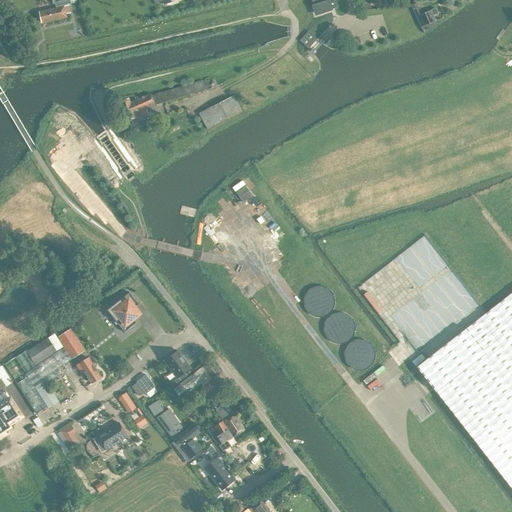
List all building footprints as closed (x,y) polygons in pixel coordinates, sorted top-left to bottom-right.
[(57,8),(40,12),(42,23),(67,17),(66,14),(70,13),(69,5),(66,6),(66,5),(78,2),(75,2),(74,0),(54,0),(55,3),(56,3),(57,8)] [(311,0),(316,14),(331,10),(338,7),(335,0),(311,0)] [(366,2),(362,4),(364,11),(371,10),(370,5),(366,2)] [(436,21),(431,10),(421,14),(416,4),(411,6),(421,28),(436,21)] [(332,21),(324,40),(334,44),(342,25),(332,21)] [(317,39),(308,31),(299,41),(308,49),(317,39)] [(203,80),(151,95),(151,94),(138,99),(137,97),(135,98),(136,100),(131,102),(129,99),(120,103),(127,121),(136,117),(147,113),(146,110),(156,106),(155,105),(205,90),(203,80)] [(207,128),(241,111),(233,95),(199,113),(207,128)] [(332,294),(329,290),(325,287),(321,286),(316,286),(311,288),(308,291),(305,295),(304,300),(305,304),(307,309),(310,312),(314,314),(319,315),(324,314),(328,311),(331,308),(333,303),(333,299),(332,294)] [(489,310),(415,368),(473,441),(511,490),(511,291),(490,309),(489,310)] [(115,304),(107,310),(112,316),(118,323),(125,332),(137,323),(133,318),(140,314),(135,308),(139,304),(129,292),(121,299),(115,304)] [(353,322),(350,318),(347,315),(342,313),(337,313),(333,315),(329,318),(326,322),(325,327),(326,332),(328,336),(331,340),(336,342),(340,343),(345,342),(349,339),(353,335),(354,331),(355,326),(353,322)] [(27,350),(4,365),(37,416),(59,402),(50,389),(51,388),(50,385),(49,386),(47,383),(62,374),(58,368),(72,359),(85,351),(71,329),(58,337),(55,333),(48,338),(27,351),(27,350)] [(373,348),(370,344),(367,341),(362,340),(357,340),(353,341),(349,344),(346,349),(345,353),(346,358),(348,363),(351,366),(356,368),(360,369),(365,368),(369,365),(373,362),(374,357),(375,352),(373,348)] [(191,368),(178,351),(164,361),(177,378),(178,377),(185,372),(191,368)] [(101,377),(88,358),(77,365),(81,372),(84,371),(92,383),(101,377)] [(221,373),(211,360),(203,367),(213,379),(221,373)] [(2,364),(0,365),(0,378),(5,386),(13,382),(2,364)] [(203,387),(213,379),(203,367),(194,373),(172,389),(180,398),(200,383),(203,387)] [(185,372),(178,377),(180,380),(187,375),(185,372)] [(146,374),(136,382),(146,394),(155,387),(146,374)] [(126,393),(120,397),(130,412),(136,408),(126,393)] [(0,437),(6,434),(4,431),(10,427),(9,425),(22,417),(10,398),(0,404),(0,437)] [(158,401),(148,407),(154,416),(163,410),(158,401)] [(216,409),(223,421),(233,437),(244,430),(234,414),(232,415),(230,412),(227,414),(222,406),(216,409)] [(183,429),(169,409),(158,417),(173,437),(183,429)] [(144,417),(135,422),(139,428),(147,423),(144,417)] [(227,441),(233,437),(223,421),(207,431),(223,451),(230,446),(227,441)] [(128,437),(118,422),(111,427),(111,428),(106,431),(106,430),(97,436),(98,436),(93,439),(100,450),(105,447),(107,450),(128,437)] [(195,422),(174,439),(190,459),(193,456),(202,450),(193,438),(194,437),(192,434),(198,429),(199,428),(195,423),(195,422)] [(71,448),(77,445),(66,428),(60,431),(71,448)] [(249,439),(240,447),(245,454),(240,458),(249,470),(267,456),(257,444),(255,446),(249,439)] [(211,446),(207,450),(211,455),(216,451),(211,446)] [(217,458),(205,468),(222,489),(234,479),(217,458)] [(242,466),(236,458),(230,462),(236,471),(242,466)] [(104,484),(97,488),(100,493),(107,489),(104,484)] [(251,507),(244,511),(269,511),(260,500),(251,507)]
